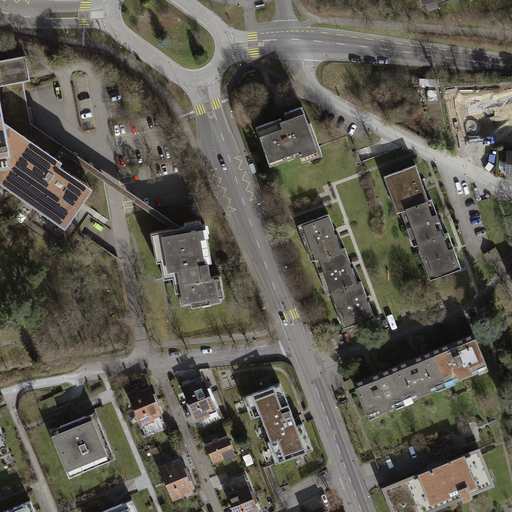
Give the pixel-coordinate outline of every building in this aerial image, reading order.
[(0,172),(1,172),(69,217),(96,179),(64,157),(64,149),(64,145),(34,123),(25,82),(32,81),(27,53),(0,57),(0,172)] [(511,95),(462,105),(467,132),(511,123),(511,95)] [(281,118),(256,127),(270,165),(295,156),(294,153),(299,151),(302,161),(322,154),(311,124),(309,124),(302,107),(285,113),(287,119),(282,121),(281,118)] [(511,151),(500,151),(500,174),(511,174),(511,151)] [(416,165),(385,176),(398,212),(402,211),(415,246),(418,244),(431,280),(461,269),(448,233),(445,234),(432,199),(429,200),(416,165)] [(335,210),(295,227),(340,332),(380,315),(335,210)] [(175,303),(223,294),(207,216),(173,223),(160,226),(175,303)] [(67,233),(73,237),(84,222),(78,218),(67,233)] [(475,329),(348,384),(365,424),(492,369),(475,329)] [(208,372),(183,382),(197,417),(222,408),(208,372)] [(153,381),(130,392),(146,426),(169,416),(153,381)] [(278,381),(245,394),(263,442),(276,437),(284,460),(315,448),(297,402),(287,406),(278,381)] [(99,412),(52,431),(70,477),(117,459),(99,412)] [(8,416),(0,418),(0,464),(22,456),(8,416)] [(232,432),(206,444),(213,461),(240,449),(232,432)] [(479,439),(383,475),(397,511),(426,511),(497,485),(479,439)] [(184,455),(160,464),(174,500),(198,490),(184,455)] [(249,481),(228,491),(238,511),(250,511),(262,507),(249,481)] [(141,511),(135,495),(92,511),(141,511)] [(45,511),(39,496),(0,509),(0,511),(45,511)]
